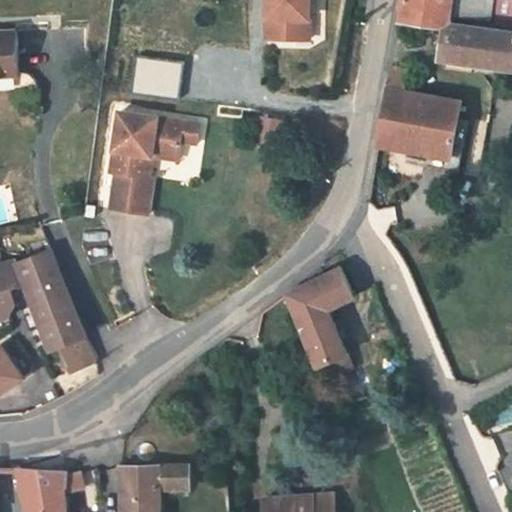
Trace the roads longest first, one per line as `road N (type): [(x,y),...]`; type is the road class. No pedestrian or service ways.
road 1 (residential): [(344,223),(113,401),(51,430),(0,438)]
road 2 (residential): [(487,511),(390,279),(344,223)]
road 3 (residential): [(381,0),(362,159),(344,223)]
